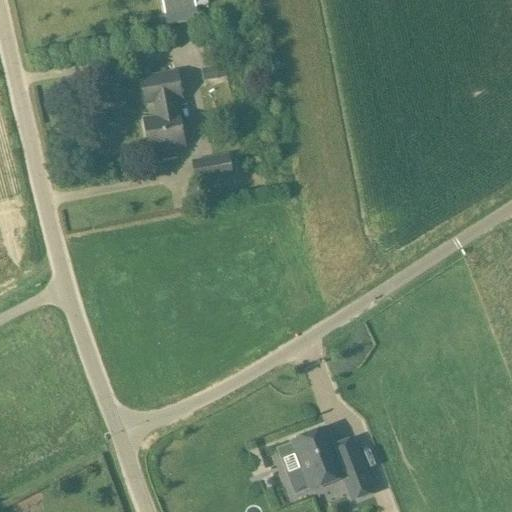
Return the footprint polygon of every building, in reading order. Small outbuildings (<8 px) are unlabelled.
[(161,0),(165,17),(197,11),(194,0),(161,0)] [(204,69),(206,83),(218,81),(218,79),(216,69),(216,68),(204,69)] [(156,111),(178,107),(176,100),(182,99),(177,74),(140,80),(144,105),(154,104),(156,111)] [(178,107),(156,111),(157,119),(144,121),(149,152),(185,146),(178,107)] [(191,162),(196,187),(234,180),(229,155),(191,162)] [(353,501),(372,493),(361,463),(342,470),(327,430),(293,443),(311,491),(344,479),(353,501)]
